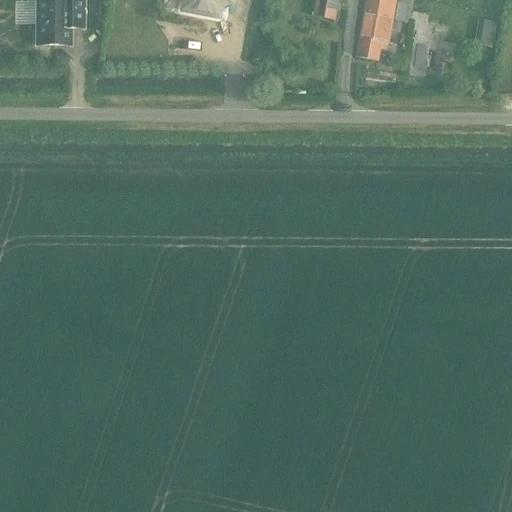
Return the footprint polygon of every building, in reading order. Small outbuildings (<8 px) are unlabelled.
[(36,0),(37,4),(36,47),(70,47),(70,29),(73,26),(73,23),(84,23),(84,0),(36,0)] [(185,0),(183,10),(217,17),(219,6),(224,2),(230,3),(230,0),(185,0)] [(315,0),(313,17),(334,21),(337,0),(315,0)] [(380,43),(386,44),(394,1),(390,0),(365,0),(355,58),(376,62),(380,43)] [(399,0),(395,16),(405,19),(410,2),(401,0),(399,0)] [(494,43),(497,21),(479,19),(477,41),(494,43)] [(431,54),(429,70),(437,71),(440,55),(431,54)]
